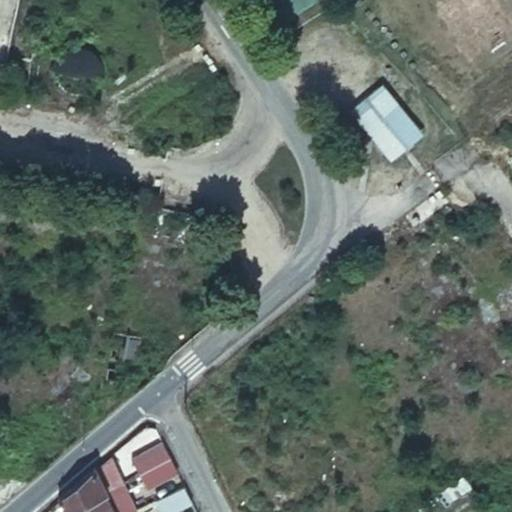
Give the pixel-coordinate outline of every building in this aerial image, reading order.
[(10,0),(5,0),(0,30),(0,52),(7,54),(17,1),(10,0)] [(54,36),(52,41),(51,46),(51,51),(53,55),(56,59),(60,62),(65,64),(70,64),(75,62),(79,60),(83,56),(85,51),(85,46),(84,41),(81,36),(78,33),(73,31),(68,30),(63,31),(58,33),(54,36)] [(371,99),(348,118),(388,168),(412,149),(371,99)] [(170,455),(164,441),(138,456),(146,471),(151,468),(152,466),(170,455)] [(151,468),(146,471),(152,482),(177,469),(170,455),(152,466),(151,468)] [(109,490),(125,482),(113,456),(98,469),(109,490)] [(98,469),(97,467),(60,498),(66,510),(68,509),(87,500),(109,490),(98,469)] [(132,511),(138,509),(125,482),(109,490),(87,500),(92,511),(132,511)] [(170,511),(192,501),(185,486),(161,498),(167,511),(170,511)] [(92,511),(87,500),(68,509),(69,511),(92,511)]
